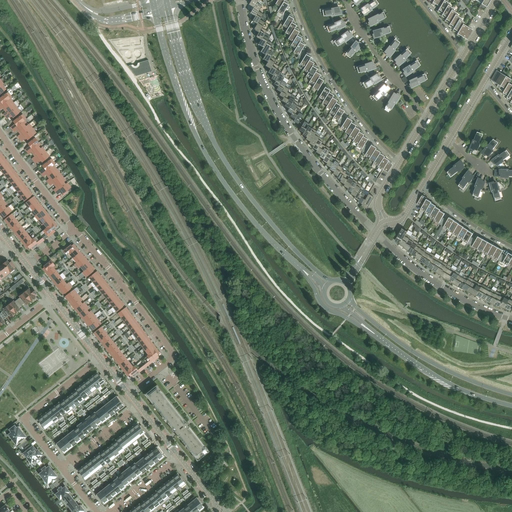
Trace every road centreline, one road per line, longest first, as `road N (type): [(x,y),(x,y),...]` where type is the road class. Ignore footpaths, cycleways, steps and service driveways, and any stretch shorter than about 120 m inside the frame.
road 1 (secondary): [(329,281),(272,225),(219,151),(168,9)]
road 2 (secondary): [(155,13),(202,147),(298,266)]
road 3 (residential): [(375,233),(272,103),(239,0)]
road 4 (residential): [(74,229),(173,355),(128,393)]
road 5 (residential): [(294,0),(342,97),(399,162)]
road 6 (secondary): [(511,394),(422,357),(348,299)]
road 7 (residential): [(511,320),(442,287),(375,233)]
road 8 (secondary): [(374,333),(435,375),(511,406)]
road 9 (residential): [(61,467),(26,417),(100,358)]
road 10 (residential): [(414,101),(344,0)]
road 11 (residential): [(74,229),(0,133)]
